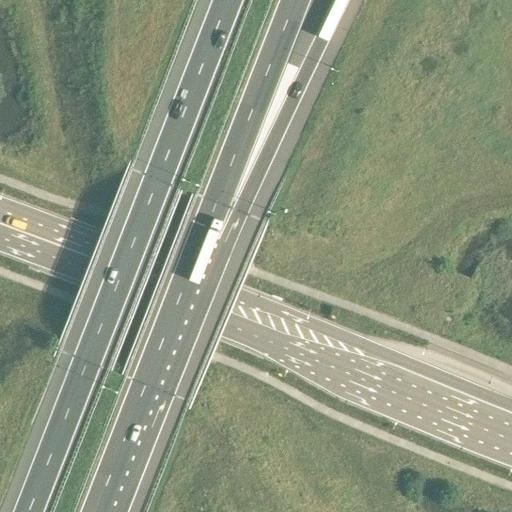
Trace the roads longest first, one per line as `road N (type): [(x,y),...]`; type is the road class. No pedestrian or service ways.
road 1 (motorway): [(227,0),(29,511)]
road 2 (secondary): [(511,421),(0,226)]
road 3 (motorway): [(95,511),(204,234)]
road 4 (motorway): [(204,234),(266,155),(342,0)]
road 5 (motorway): [(204,234),(296,0)]
